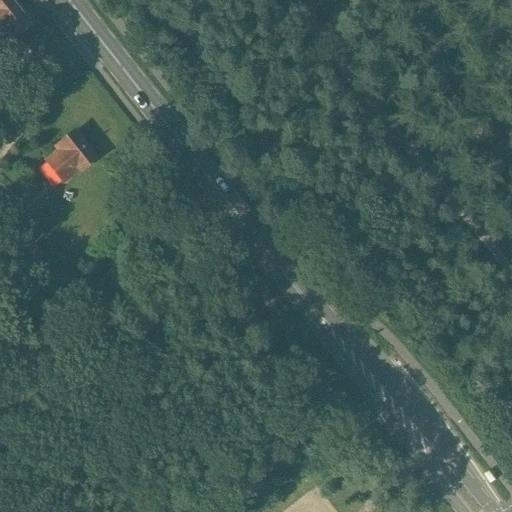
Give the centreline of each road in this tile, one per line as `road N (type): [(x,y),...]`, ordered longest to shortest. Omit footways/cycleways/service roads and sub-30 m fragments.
road 1 (secondary): [(478,511),(91,30)]
road 2 (unclassified): [(0,142),(91,30)]
